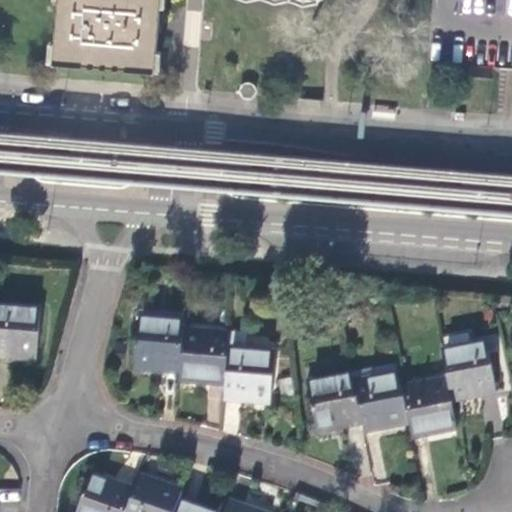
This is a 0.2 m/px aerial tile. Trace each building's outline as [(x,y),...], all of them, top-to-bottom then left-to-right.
[(160,0),(59,0),(54,60),(156,68),(160,0)] [(511,0),(433,0),(428,61),(511,67),(511,0)] [(260,86),(258,82),(254,80),(250,79),(246,81),(243,84),(242,89),(244,94),(247,96),(251,97),(256,95),(259,91),(260,86)] [(322,100),(299,98),(298,110),(321,112),(322,100)] [(41,310),(0,306),(0,358),(37,361),(41,310)] [(181,328),(183,314),(139,310),(133,367),(177,370),(181,328)] [(177,370),(176,382),(222,385),(226,332),(181,328),(177,370)] [(467,328),(434,333),(442,378),(446,402),(492,394),(484,342),(470,345),(467,328)] [(226,332),(222,385),(220,400),(267,404),(271,352),(244,350),(246,334),(226,332)] [(397,385),(393,362),(348,369),(356,420),(358,432),(403,424),(397,385)] [(356,420),(348,369),(303,377),(312,428),(356,420)] [(446,402),(442,378),(397,385),(403,424),(406,438),(451,430),(446,402)] [(75,511),(125,511),(134,486),(90,471),(75,511)] [(183,487),(139,472),(134,486),(125,511),(174,511),(180,497),(183,487)] [(222,511),(180,497),(174,511),(222,511)] [(263,511),(229,500),(224,511),(263,511)]
